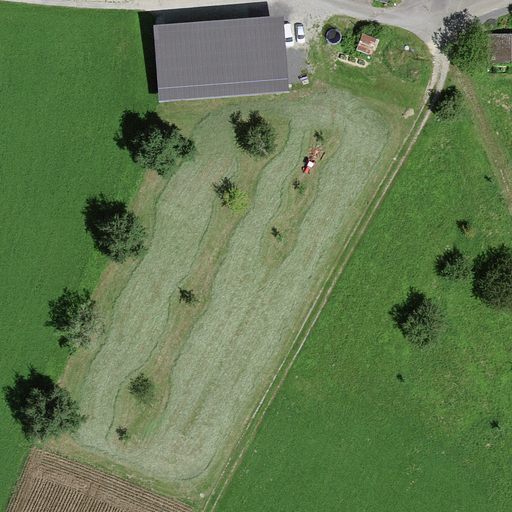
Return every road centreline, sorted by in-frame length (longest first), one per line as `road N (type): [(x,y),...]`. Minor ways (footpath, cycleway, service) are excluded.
road 1 (track): [(446,18),(441,91),(214,511)]
road 2 (track): [(321,0),(418,22),(476,14),(508,0)]
road 3 (track): [(40,0),(168,0)]
